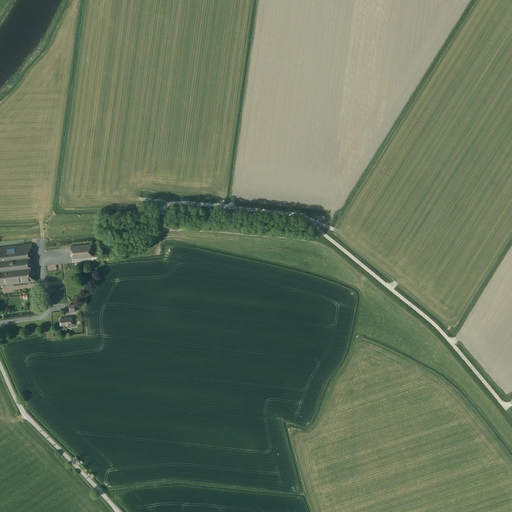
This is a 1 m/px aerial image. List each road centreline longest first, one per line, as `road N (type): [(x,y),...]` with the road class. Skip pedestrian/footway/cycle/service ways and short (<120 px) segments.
road 1 (track): [(41,263),(131,251),(177,201),(305,216),(441,330),(504,406),(511,403)]
road 2 (unclassified): [(119,511),(25,412),(0,362)]
